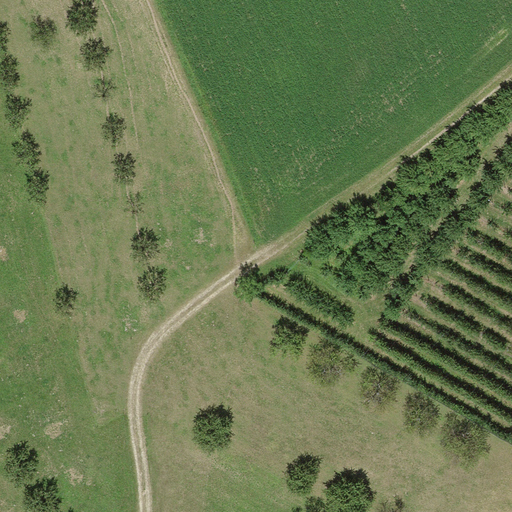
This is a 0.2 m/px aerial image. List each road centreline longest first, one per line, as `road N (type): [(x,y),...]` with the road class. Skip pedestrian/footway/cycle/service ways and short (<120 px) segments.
road 1 (track): [(144,511),(136,375),(155,334),(402,160),(508,72)]
road 2 (track): [(248,267),(144,0)]
